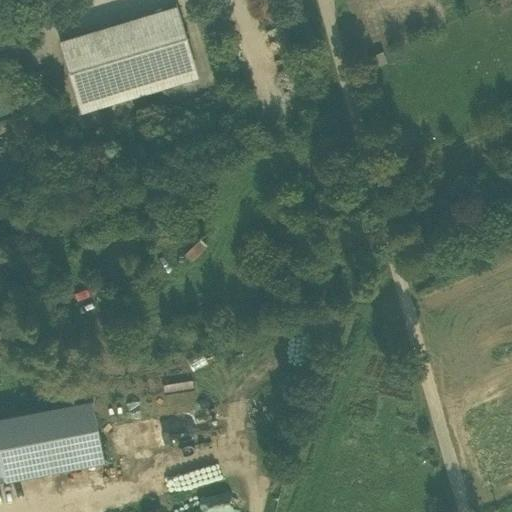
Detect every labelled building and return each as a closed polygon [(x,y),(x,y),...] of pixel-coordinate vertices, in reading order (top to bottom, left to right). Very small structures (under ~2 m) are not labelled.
[(60,44),(78,101),(194,66),(176,9),(60,44)] [(194,66),(78,101),(82,113),(197,78),(194,66)] [(0,67),(0,116),(14,112),(0,67)] [(186,215),(148,217),(149,231),(187,229),(186,215)] [(1,269),(0,269),(0,313),(21,300),(1,269)] [(103,461),(92,403),(0,421),(0,454),(5,478),(5,480),(103,461)]
